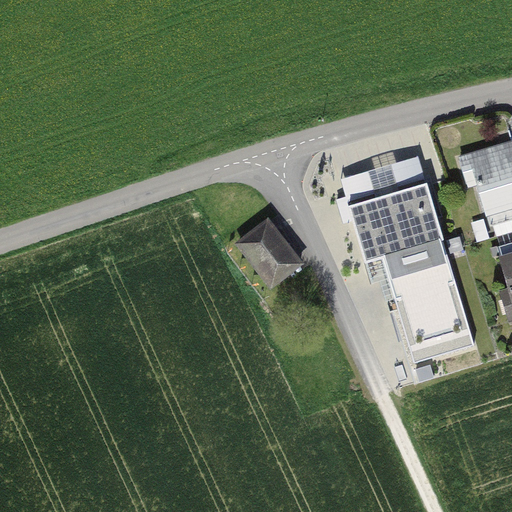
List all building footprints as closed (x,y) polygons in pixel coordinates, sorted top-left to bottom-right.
[(511,148),(511,145),(468,158),(484,213),(487,212),(491,226),(511,220),(511,148)] [(380,259),(440,241),(424,186),(358,206),(361,217),(350,220),(363,264),(380,259)] [(269,287),(298,265),(265,224),(237,245),(269,287)] [(472,347),(440,241),(380,259),(412,365),(472,347)] [(511,307),(511,243),(498,248),(502,262),(499,263),(511,307)]
